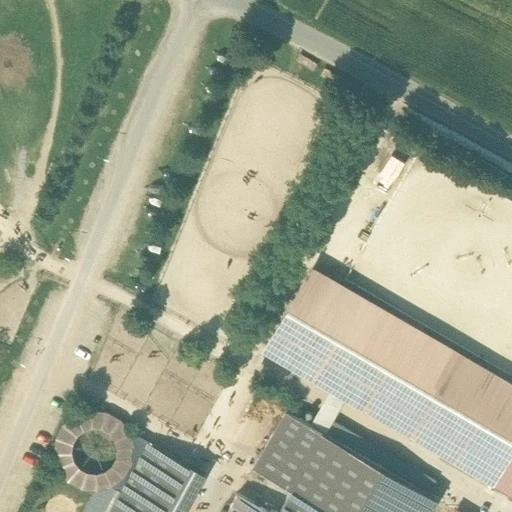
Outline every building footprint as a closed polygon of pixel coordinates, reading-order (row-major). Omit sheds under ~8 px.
[(511,443),(511,385),(312,269),(267,346),(493,477),(511,443)] [(276,395),(269,407),(282,415),(289,402),(276,395)] [(427,511),(437,497),(287,409),(254,465),(292,488),(277,511),(427,511)] [(152,443),(118,504),(131,511),(182,511),(205,473),(152,443)] [(270,511),(237,493),(226,511),(270,511)]
